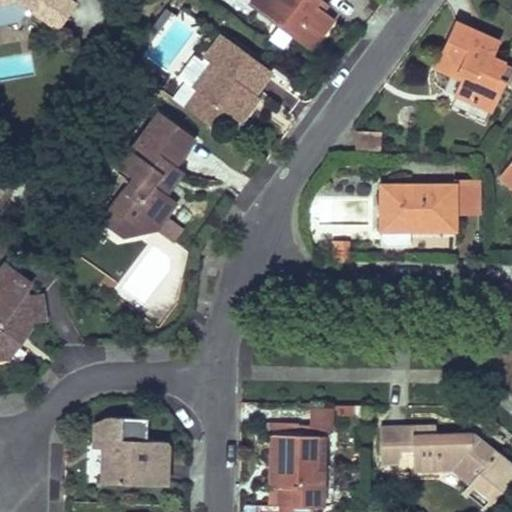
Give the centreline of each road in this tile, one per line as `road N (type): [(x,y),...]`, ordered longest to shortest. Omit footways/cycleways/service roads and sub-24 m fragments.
road 1 (residential): [(246,288),(306,155),(426,0)]
road 2 (residential): [(511,298),(464,281),(354,271),(246,288)]
road 3 (residential): [(7,416),(82,364),(207,365)]
road 4 (residential): [(220,511),(207,365)]
